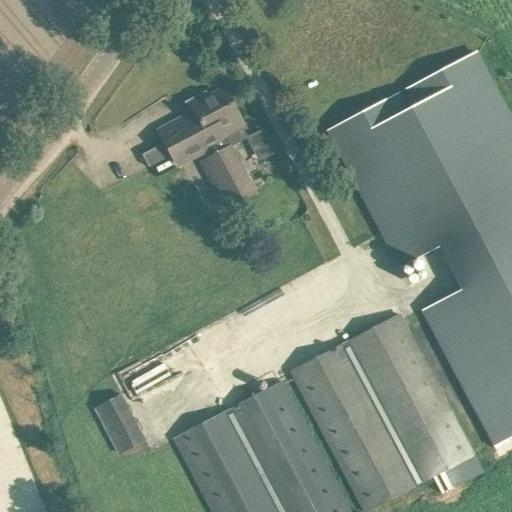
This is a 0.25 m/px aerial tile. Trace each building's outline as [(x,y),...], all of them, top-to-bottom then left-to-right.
[(493,445),(511,434),(511,118),(478,54),(328,134),(399,268),(459,236),(482,279),(422,311),(493,445)] [(241,128),(231,107),(221,89),(207,97),(205,92),(185,102),(197,125),(142,155),(149,167),(173,154),(180,166),(202,155),(204,158),(197,161),(224,211),(257,192),(232,145),(247,137),(241,128)] [(247,138),(259,161),(277,151),(266,132),(264,130),(260,130),(247,138)] [(363,511),(364,511),(475,454),(400,313),(289,372),(363,511)] [(350,511),(282,383),(175,440),(212,511),(350,511)] [(146,439),(122,393),(93,408),(117,455),(146,439)]
